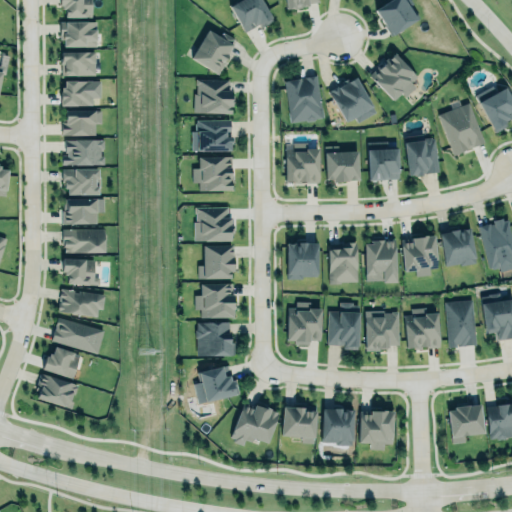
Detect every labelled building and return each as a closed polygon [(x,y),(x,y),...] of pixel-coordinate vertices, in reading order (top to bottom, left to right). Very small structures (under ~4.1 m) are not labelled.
[(59,0),(91,0),(91,16),(85,16),(85,17),(65,17),(65,9),(61,9),(61,6),(59,6),(59,0)] [(229,6),(240,0),(261,0),(273,22),(261,28),(258,23),(243,31),(229,6)] [(284,0),(318,0),(319,2),(307,3),(308,7),(286,10),(284,0)] [(375,12),(393,0),(406,0),(420,18),(405,28),(393,36),(375,12)] [(95,46),(95,21),(59,22),(60,46),(95,46)] [(208,30),(219,36),(222,32),(234,39),(231,44),(232,45),(226,55),(227,55),(224,59),(226,60),(218,74),(214,71),(213,73),(190,58),(208,30)] [(61,51),(61,75),(94,75),(93,51),(61,51)] [(418,79),(393,52),(368,75),(392,100),(400,92),(402,95),(418,79)] [(283,79),(288,122),(321,119),(317,76),(283,79)] [(356,122),(374,112),(354,76),(327,92),(344,122),(353,117),(356,122)] [(193,112),(229,113),(230,79),(194,78),(193,112)] [(60,105),(91,105),(91,97),(99,97),(99,81),(61,80),(60,105)] [(511,101),(505,88),(478,103),(495,133),(507,126),(505,122),(511,118),(511,101)] [(469,102),(438,114),(453,155),(484,143),(469,102)] [(94,134),(94,123),(100,123),(99,109),(61,110),(62,135),(94,134)] [(190,151),(230,150),(229,119),(194,120),(194,130),(190,130),(190,151)] [(404,142),(433,136),(439,172),(409,178),(404,142)] [(64,139),(102,138),(103,164),(60,165),(60,155),(64,155),(64,139)] [(284,182),(318,182),(317,147),(305,147),(305,142),(283,142),(284,182)] [(324,146),(325,180),(334,180),(334,182),(339,183),(346,182),(348,181),(358,181),(357,151),(338,152),(338,145),(324,146)] [(366,151),(397,148),(397,178),(368,181),(366,151)] [(197,158),(230,157),(230,190),(198,191),(198,182),(191,182),(191,168),(197,168),(197,158)] [(62,170),(95,170),(95,177),(97,177),(97,188),(97,194),(81,193),(81,191),(70,191),(70,186),(67,186),(67,178),(62,178),(62,170)] [(95,224),(95,212),(102,212),(102,198),(62,198),(61,223),(95,224)] [(193,206),(228,206),(227,215),(231,218),(231,242),(193,242),(193,206)] [(476,226),(489,270),(498,267),(499,271),(511,267),(511,240),(506,218),(476,226)] [(62,239),(62,229),(103,228),(104,253),(67,253),(65,251),(64,252),(64,248),(63,247),(63,241),(70,241),(68,239),(62,239)] [(469,228),(438,234),(445,265),(460,262),(461,265),(476,262),(469,228)] [(400,240),(412,238),(411,237),(426,235),(426,236),(434,236),(437,267),(429,268),(430,274),(416,276),(415,270),(403,272),(400,240)] [(363,241),(364,282),(395,280),(393,240),(363,241)] [(327,244),(340,243),(340,248),(345,248),(344,243),(355,242),(356,281),(340,282),(340,284),(329,284),(327,251),(328,250),(327,244)] [(196,265),(197,278),(228,277),(228,271),(232,271),(231,243),(202,243),(202,265),(196,265)] [(286,278),(289,276),(285,276),(285,244),(316,244),(316,276),(299,276),(302,278),(286,278)] [(95,285),(96,259),(63,258),(62,283),(95,285)] [(199,284),(231,284),(232,318),(208,318),(200,317),(200,309),(194,309),(194,295),(199,295),(199,284)] [(58,310),(60,287),(73,289),(73,294),(78,294),(78,289),(103,293),(102,309),(97,308),(97,316),(73,314),(58,310)] [(472,299),(444,301),(448,347),(475,345),(472,299)] [(287,308),(294,309),(295,300),(312,301),(311,308),(321,309),(319,341),(308,340),(308,345),(285,343),(287,308)] [(486,333),(481,304),(511,300),(511,338),(498,341),(497,331),(486,333)] [(339,302),(351,302),(351,305),(358,305),(356,350),(348,350),(348,352),(343,352),(343,344),(326,344),(328,310),(339,311),(339,302)] [(436,313),(439,346),(421,348),(421,349),(414,350),(414,348),(411,349),(405,349),(403,315),(411,314),(410,308),(424,307),(425,314),(436,313)] [(364,310),(383,310),(383,312),(391,312),(391,311),(398,311),(398,345),(387,345),(388,349),(379,349),(379,350),(365,351),(365,348),(364,348),(364,310)] [(51,340),(58,317),(103,330),(97,353),(51,340)] [(197,322),(229,321),(229,341),(235,343),(234,354),(229,356),(198,356),(195,336),(197,322)] [(40,366),(73,376),(78,358),(74,352),(72,348),(53,342),(48,342),(43,357),(40,366)] [(197,403),(204,401),(204,403),(234,395),(234,394),(239,393),(235,379),(231,381),(227,365),(197,373),(199,382),(192,384),(197,403)] [(43,369),(75,379),(67,405),(35,396),(43,369)] [(484,407),(505,404),(504,399),(511,397),(511,436),(505,437),(504,439),(497,440),(495,438),(489,439),(484,407)] [(229,437),(242,402),(252,406),(253,403),(269,409),(268,411),(276,414),(266,441),(252,436),(251,441),(244,439),(242,444),(233,441),(234,438),(229,437)] [(280,405),(280,435),(300,436),(300,442),(313,442),(314,406),(280,405)] [(483,434),(479,405),(468,407),(468,406),(453,408),(453,410),(446,411),(450,438),(451,438),(451,443),(464,442),(463,437),(483,434)] [(352,410),(351,446),(335,445),(335,442),(321,442),(322,409),(352,410)] [(359,410),(393,411),(391,445),(383,444),(383,450),(368,449),(369,444),(357,444),(359,410)]
